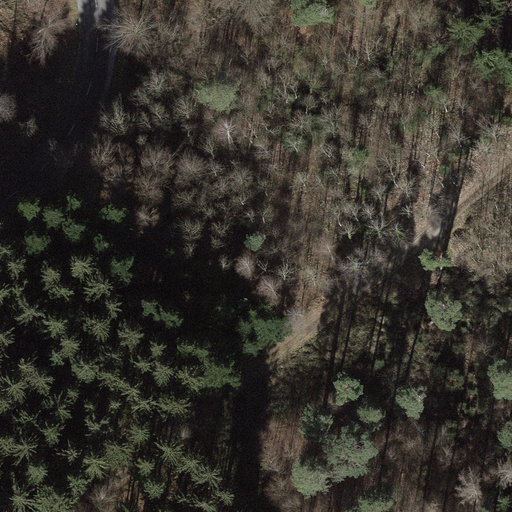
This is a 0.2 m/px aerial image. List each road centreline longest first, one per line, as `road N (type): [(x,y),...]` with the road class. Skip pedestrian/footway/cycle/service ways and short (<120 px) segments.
road 1 (track): [(511,175),(408,245),(75,511)]
road 2 (tertiary): [(99,0),(90,88),(71,134),(0,206)]
